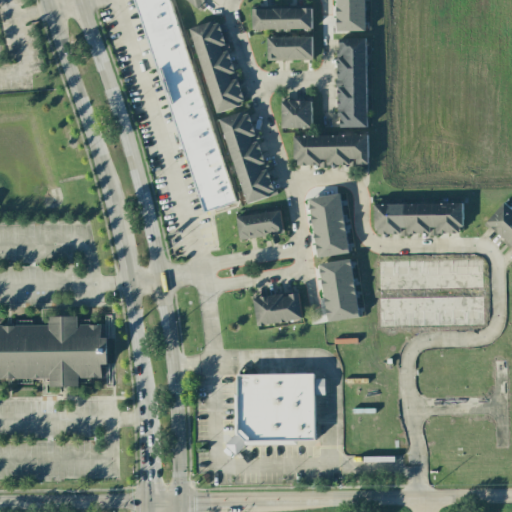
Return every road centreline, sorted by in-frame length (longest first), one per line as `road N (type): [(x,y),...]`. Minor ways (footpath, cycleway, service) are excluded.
road 1 (secondary): [(179,501),(161,279),(78,0)]
road 2 (residential): [(421,511),(413,348),(482,335),(494,325),(490,252)]
road 3 (residential): [(301,245),(230,19),(232,0)]
road 4 (secondary): [(511,496),(257,500)]
road 5 (residential): [(490,252),(474,244),(392,248),(371,241),(349,184),(327,173),(286,179)]
road 6 (secondary): [(44,0),(112,214)]
road 7 (secondary): [(145,500),(0,501)]
road 8 (residential): [(411,405),(500,406),(500,367)]
